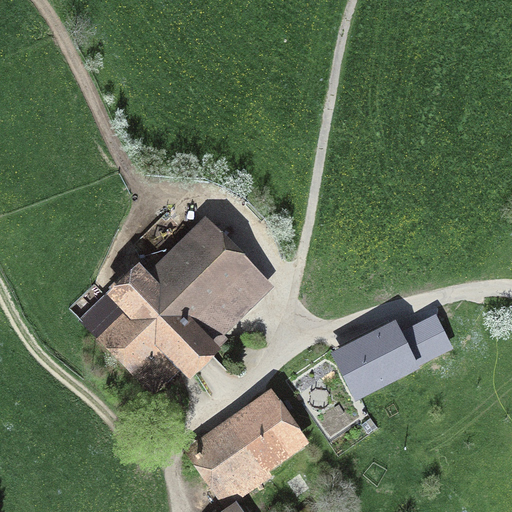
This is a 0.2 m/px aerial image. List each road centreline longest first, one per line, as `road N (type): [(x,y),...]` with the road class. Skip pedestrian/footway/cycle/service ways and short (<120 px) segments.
road 1 (track): [(353,0),(282,353)]
road 2 (track): [(0,293),(26,347),(97,409),(170,456),(173,511)]
road 3 (track): [(282,353),(460,292),(511,291)]
road 4 (track): [(282,353),(170,456)]
